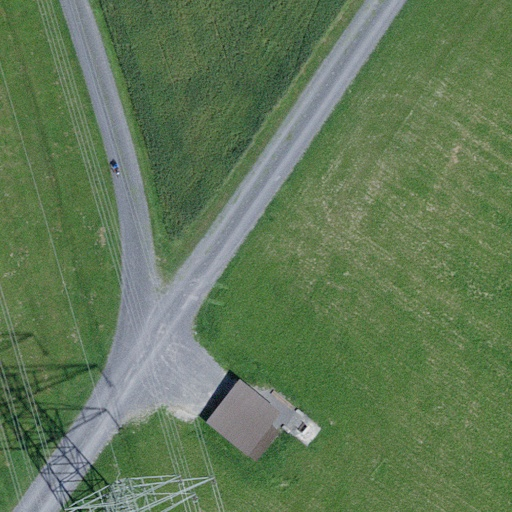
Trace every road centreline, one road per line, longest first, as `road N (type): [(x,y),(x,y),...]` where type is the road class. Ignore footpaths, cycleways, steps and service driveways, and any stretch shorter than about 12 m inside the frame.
road 1 (track): [(31,511),(381,0)]
road 2 (track): [(180,294),(78,0)]
